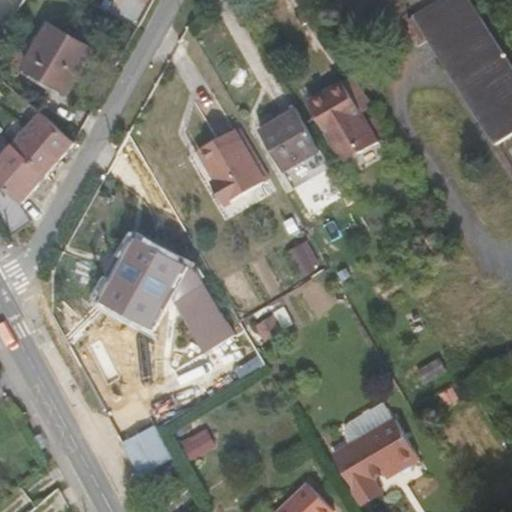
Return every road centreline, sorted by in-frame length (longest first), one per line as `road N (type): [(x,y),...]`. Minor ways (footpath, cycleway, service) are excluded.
road 1 (residential): [(0,292),(42,238),(173,0)]
road 2 (secondary): [(0,304),(111,511)]
